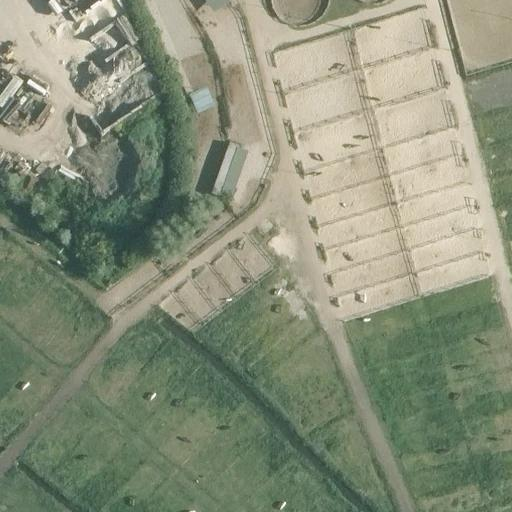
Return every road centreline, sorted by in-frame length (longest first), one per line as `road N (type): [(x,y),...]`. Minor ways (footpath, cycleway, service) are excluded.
road 1 (track): [(231,0),(342,351),(409,511)]
road 2 (track): [(281,159),(266,203),(116,334),(0,468)]
road 3 (track): [(128,324),(0,222)]
